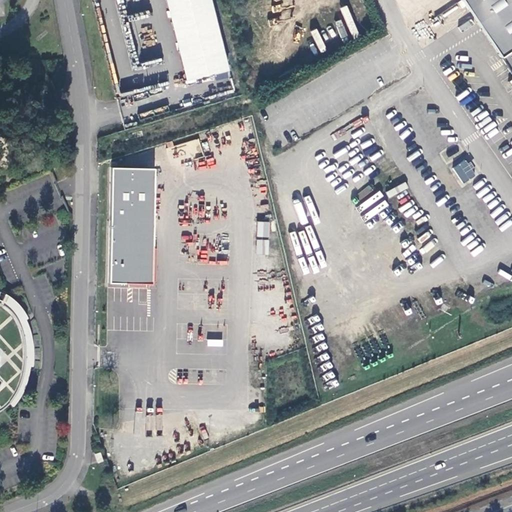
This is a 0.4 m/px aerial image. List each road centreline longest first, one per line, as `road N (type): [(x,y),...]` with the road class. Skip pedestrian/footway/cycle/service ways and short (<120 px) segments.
road 1 (unclassified): [(9,511),(59,488),(77,456),(83,143),(65,0)]
road 2 (unknown): [(373,107),(338,134),(324,159),(323,197),(345,246),(390,267),(470,258),(435,210)]
road 3 (trunk): [(511,388),(193,511)]
road 4 (trunk): [(312,511),(511,435)]
road 5 (unknown): [(104,0),(120,63),(143,77),(172,63),(155,0)]
road 6 (unknown): [(435,210),(373,107)]
